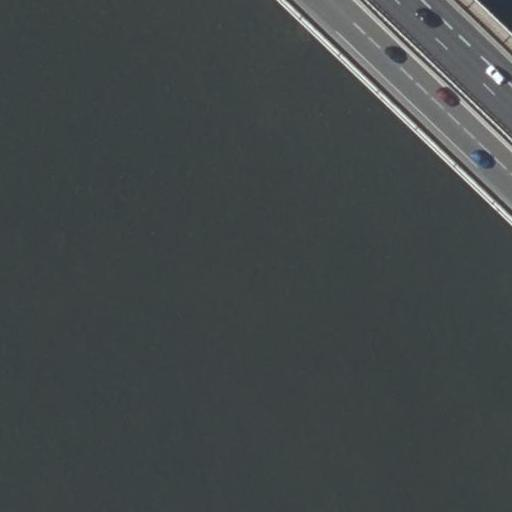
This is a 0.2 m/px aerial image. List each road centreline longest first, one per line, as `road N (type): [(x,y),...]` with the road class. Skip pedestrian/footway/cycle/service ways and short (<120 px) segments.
road 1 (trunk): [(330,0),(511,174)]
road 2 (trunk): [(511,95),(411,0)]
